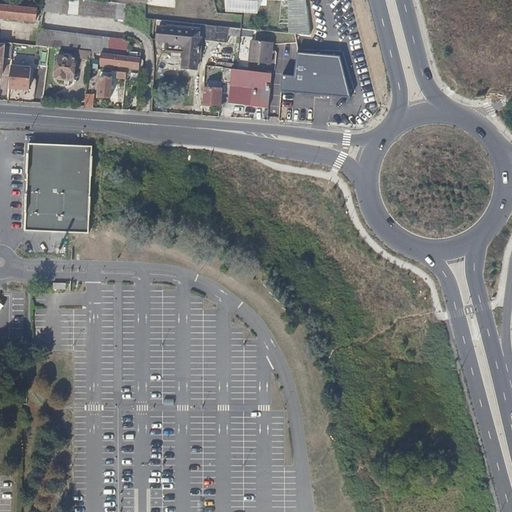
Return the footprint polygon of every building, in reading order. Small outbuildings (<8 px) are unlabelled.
[(42,0),(42,8),(42,11),(94,16),(114,19),(115,2),(109,2),(103,1),(92,0),(42,0)] [(0,18),(20,20),(33,22),(36,7),(18,6),(0,3),(0,18)] [(195,38),(195,28),(167,25),(167,28),(156,27),(154,41),(165,42),(165,44),(178,45),(177,58),(181,58),(180,69),(193,70),(194,59),(197,59),(199,38),(195,38)] [(239,29),(205,25),(204,41),(226,43),(227,37),(238,38),(239,29)] [(92,53),(101,54),(128,57),(130,38),(41,28),(40,28),(39,28),(36,46),(40,47),(52,48),(90,53),(92,53)] [(272,42),(249,39),(248,62),(270,64),(272,42)] [(0,71),(1,59),(10,60),(12,44),(0,42),(0,71)] [(137,69),(138,58),(128,57),(101,54),(100,64),(137,69)] [(74,59),(55,57),(54,75),(57,78),(59,80),(71,82),(74,59)] [(30,67),(11,65),(9,88),(28,90),(30,67)] [(231,83),(232,69),(223,68),(222,82),(231,83)] [(253,85),(271,87),(273,73),(236,69),(232,69),(231,83),(234,83),(253,85)] [(116,79),(126,80),(127,73),(117,72),(116,79)] [(112,79),(100,78),(99,98),(111,99),(112,79)] [(204,88),(217,89),(217,86),(211,86),(212,78),(204,78),(204,88)] [(233,105),(251,106),(253,85),(234,83),(233,105)] [(251,106),(270,108),(271,87),(253,85),(251,106)] [(204,88),(203,105),(221,107),(222,89),(217,89),(204,88)] [(84,107),(92,108),(93,95),(85,94),(84,107)] [(76,232),(88,233),(91,146),(28,144),(25,230),(66,232),(76,232)]
